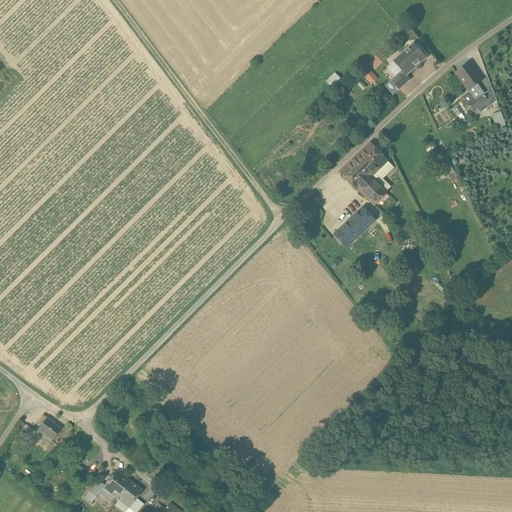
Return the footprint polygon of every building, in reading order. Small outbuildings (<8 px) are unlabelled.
[(414,45),(394,62),(403,71),(407,75),(426,58),(414,45)] [(469,64),(456,74),(469,91),(477,85),(482,81),(469,64)] [(403,71),(391,81),(399,90),(411,80),(407,75),(403,71)] [(371,72),(366,77),(372,84),(377,80),(371,72)] [(477,85),(469,91),(470,92),(476,100),(484,95),(477,85)] [(492,88),(484,95),(489,101),(492,105),(497,102),(492,88)] [(470,92),(459,100),(465,108),(476,100),(470,92)] [(476,100),(465,108),(469,115),(477,109),(489,101),(484,95),(476,100)] [(489,101),(477,109),(480,114),(492,105),(489,101)] [(459,106),(454,109),(458,116),(463,112),(459,106)] [(501,111),(492,114),(497,128),(506,125),(501,111)] [(370,144),(342,172),(374,204),(387,192),(378,183),(372,176),(387,161),(370,144)] [(387,161),(372,176),(378,183),(394,168),(387,161)] [(363,209),(336,235),(347,246),(374,221),(363,209)] [(41,426),(47,418),(42,415),(36,423),(41,426)] [(61,429),(47,418),(41,426),(37,431),(44,436),(51,441),(52,441),(61,429)] [(26,425),(20,433),(24,436),(26,434),(30,438),(35,432),(26,425)] [(51,441),(44,436),(40,442),(46,447),(51,441)] [(131,482),(116,471),(103,488),(117,499),(131,482)] [(131,482),(117,499),(129,508),(136,499),(142,491),(131,482)] [(136,499),(129,508),(134,511),(137,511),(144,505),(136,499)] [(158,502),(151,511),(160,511),(164,508),(158,502)]
